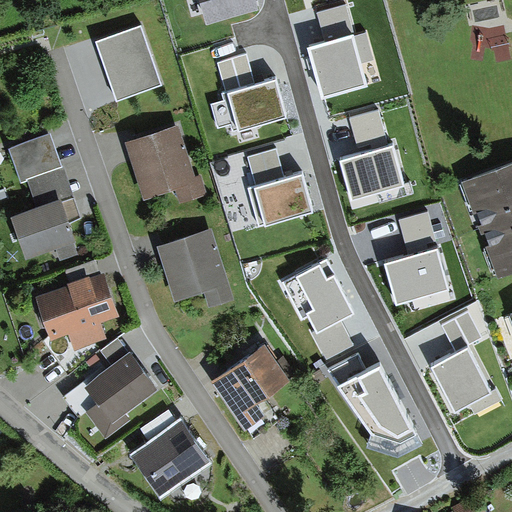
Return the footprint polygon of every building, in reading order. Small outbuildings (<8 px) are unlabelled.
[(259,7),(257,0),(200,0),(206,22),(259,7)] [(325,38),(307,44),(321,94),(369,80),(347,3),(317,12),(325,38)] [(164,82),(143,20),(97,36),(118,97),(164,82)] [(289,113),(277,75),(255,82),(247,53),(217,62),(225,89),(221,90),(233,130),(289,113)] [(358,148),(335,155),(353,211),(413,192),(395,136),(389,138),(379,106),(348,116),(358,148)] [(180,120),(127,137),(144,192),(176,182),(181,200),(208,191),(202,171),(196,173),(180,120)] [(51,129),(9,143),(21,177),(28,175),(63,163),(51,129)] [(284,174),(276,145),(246,154),(254,182),(243,186),(256,231),(317,213),(304,169),(284,174)] [(499,270),(511,265),(511,155),(463,174),(499,270)] [(63,163),(28,175),(31,185),(68,174),(64,163),(63,163)] [(68,174),(31,185),(36,201),(62,192),(64,196),(75,193),(68,174)] [(13,209),(27,252),(56,242),(74,236),(77,235),(71,215),(80,211),(75,193),(64,196),(62,192),(36,201),(13,209)] [(404,247),(380,254),(396,309),(456,292),(431,203),(395,213),(404,247)] [(213,223),(158,240),(176,296),(204,288),(209,305),(236,296),(213,223)] [(74,236),(56,242),(61,257),(78,251),(74,236)] [(360,313),(327,252),(277,279),(301,323),(307,320),(312,328),(308,330),(326,364),(361,345),(347,320),(360,313)] [(70,281),(36,292),(50,332),(43,338),(69,372),(101,347),(100,338),(97,320),(102,319),(120,312),(105,267),(101,269),(96,256),(65,266),(70,281)] [(456,350),(429,364),(453,410),(493,389),(469,343),(485,336),(471,309),(442,324),(456,350)] [(101,347),(111,360),(128,347),(118,334),(101,347)] [(266,338),(212,375),(255,436),(281,418),(264,393),(291,374),(266,338)] [(159,383),(131,345),(128,347),(111,360),(85,379),(99,399),(113,417),(124,408),(159,383)] [(359,351),(328,366),(371,424),(402,435),(420,424),(381,354),(365,363),(359,351)] [(86,408),(99,399),(85,379),(63,394),(78,414),(86,408)] [(113,417),(99,399),(86,408),(107,435),(131,417),(124,408),(113,417)] [(210,455),(183,415),(178,418),(169,406),(141,425),(149,438),(134,448),(160,488),(210,455)] [(458,501),(462,511),(483,511),(476,494),(458,501)]
